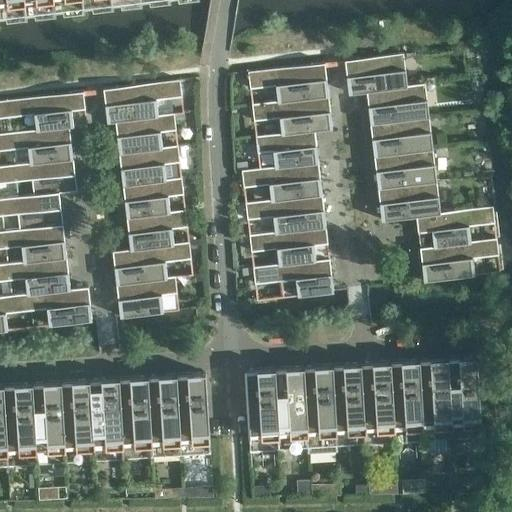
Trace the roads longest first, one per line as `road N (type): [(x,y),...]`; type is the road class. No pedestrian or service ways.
road 1 (residential): [(228,0),(217,65),(229,353)]
road 2 (residential): [(365,342),(331,59)]
road 3 (residential): [(112,364),(89,183)]
road 4 (residential): [(229,353),(365,342)]
